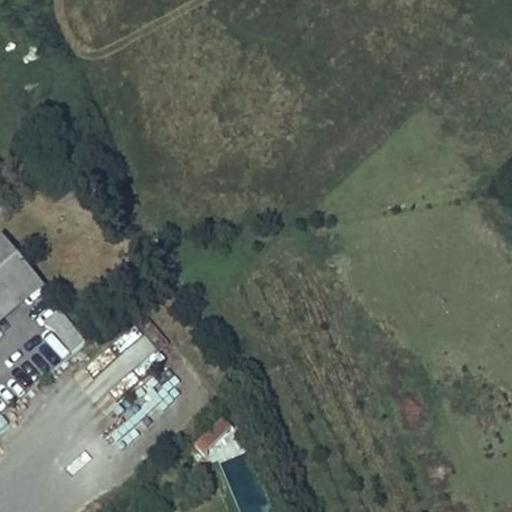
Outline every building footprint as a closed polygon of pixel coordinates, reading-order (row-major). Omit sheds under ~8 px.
[(0,309),(36,280),(3,242),(0,244),(0,309)] [(0,327),(44,291),(36,280),(0,309),(0,327)] [(225,420),(209,434),(215,442),(218,445),(234,430),(225,420)] [(209,447),(215,442),(209,434),(195,447),(204,456),(211,449),(209,447)] [(268,511),(246,454),(224,462),(242,511),(268,511)]
